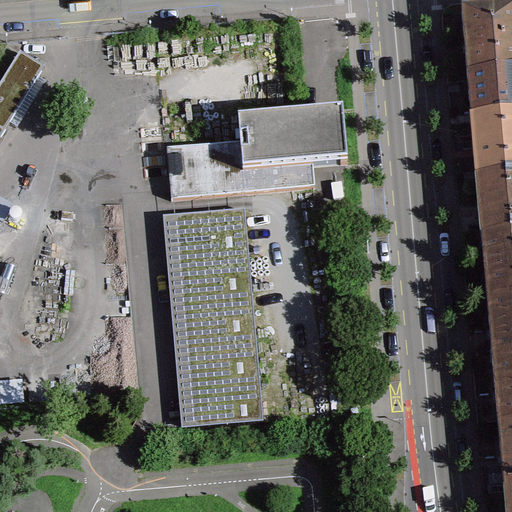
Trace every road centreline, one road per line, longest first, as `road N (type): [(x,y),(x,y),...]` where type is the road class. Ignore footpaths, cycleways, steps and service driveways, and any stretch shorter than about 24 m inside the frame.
road 1 (primary): [(392,0),(441,511)]
road 2 (residential): [(0,13),(167,0)]
